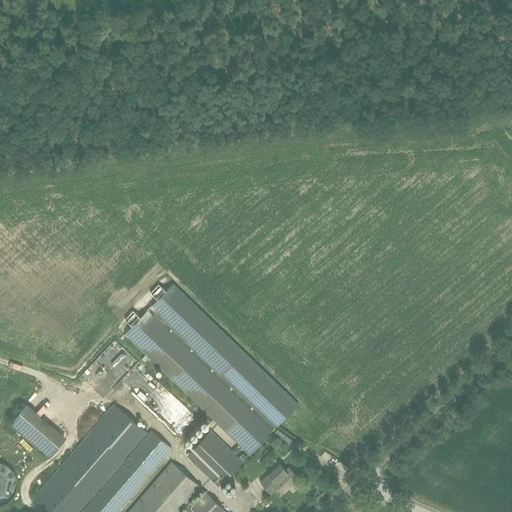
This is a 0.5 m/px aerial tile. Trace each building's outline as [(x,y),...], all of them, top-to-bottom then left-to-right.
[(298,405),(192,303),(173,285),(125,335),(250,455),(298,405)] [(156,409),(172,393),(148,370),(132,386),(156,409)] [(87,391),(89,384),(77,380),(74,387),(87,391)] [(186,412),(188,407),(177,402),(175,407),(186,412)] [(48,511),(78,511),(147,432),(115,404),(34,499),(48,511)] [(67,422),(71,420),(66,405),(61,407),(67,422)] [(20,408),(9,421),(50,455),(67,434),(58,426),(52,433),(20,408)] [(116,511),(172,448),(151,430),(81,511),(116,511)] [(242,454),(239,458),(211,431),(187,455),(218,486),(246,458),(242,454)] [(30,448),(33,444),(25,436),(21,440),(30,448)] [(179,511),(192,498),(201,487),(186,474),(172,461),(156,481),(155,480),(127,511),(179,511)] [(260,481),(266,488),(270,494),(277,489),(281,494),(293,484),(294,485),(300,480),(290,468),(286,471),(281,464),(260,481)] [(252,493),(261,497),(264,487),(255,484),(252,493)] [(206,492),(192,506),(185,511),(227,511),(226,511),(206,492)]
